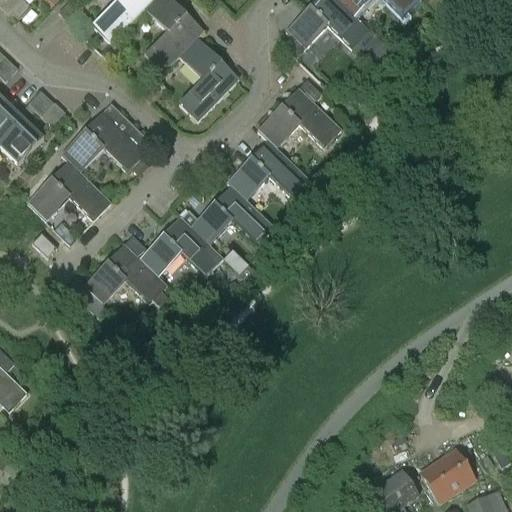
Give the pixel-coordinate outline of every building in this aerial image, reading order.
[(52,0),(47,0),(42,5),(50,13),(58,5),(52,0)] [(116,42),(142,15),(150,6),(144,0),(107,0),(115,7),(91,32),(109,49),(116,42)] [(165,0),(156,0),(150,6),(142,15),(166,37),(142,62),(160,79),(177,62),(177,61),(195,43),(196,44),(203,36),(165,0)] [(215,0),(209,0),(204,6),(210,12),(218,3),(215,0)] [(369,36),(354,21),(354,22),(336,5),(336,4),(332,0),(320,0),(284,37),(288,40),(280,48),(296,63),(303,55),(327,31),(351,54),(369,36)] [(420,3),(416,0),(340,0),(336,4),(336,5),(354,22),(354,21),(375,0),(379,0),(401,22),(420,3)] [(25,5),(12,18),(18,24),(31,11),(25,5)] [(124,51),(116,42),(109,49),(101,58),(110,67),(124,51)] [(238,84),(196,44),(195,43),(177,61),(177,62),(201,85),(178,108),(197,127),(238,84)] [(0,64),(0,77),(10,67),(3,61),(0,64)] [(0,81),(4,86),(17,73),(10,67),(0,77),(0,81)] [(157,83),(142,98),(142,99),(151,107),(166,92),(157,83)] [(256,136),(267,146),(275,153),(298,129),(322,152),(340,134),(313,108),(322,99),(306,84),(297,93),(256,136)] [(47,102),(40,96),(28,108),(35,115),(47,102)] [(47,102),(35,115),(41,121),(54,108),(47,102)] [(0,152),(26,126),(7,108),(0,115),(0,152)] [(111,109),(95,125),(61,160),(68,167),(80,177),(101,155),(126,179),(145,159),(141,155),(150,146),(111,109)] [(26,126),(0,152),(0,154),(17,170),(43,142),(26,126)] [(309,186),(275,153),(267,146),(226,188),(229,191),(245,205),(267,182),(291,205),(309,186)] [(80,177),(68,167),(27,209),(45,226),(46,227),(69,203),(93,226),(95,224),(111,208),(80,177)] [(229,191),(189,232),(189,233),(208,251),(208,250),(231,226),(255,249),(272,231),(245,205),(229,191)] [(305,201),(317,212),(325,202),(314,192),(305,201)] [(133,240),(124,249),(139,263),(138,264),(157,282),(157,281),(180,258),(204,282),(222,263),(208,250),(208,251),(189,233),(189,232),(179,222),(147,254),(133,240)] [(31,248),(36,252),(47,263),(57,253),(41,238),(31,248)] [(167,291),(157,281),(157,282),(138,264),(139,263),(124,249),(83,292),(86,295),(77,304),(100,326),(109,316),(102,309),(124,286),(149,310),(167,291)] [(254,275),(247,269),(238,278),(245,285),(254,275)] [(0,355),(0,408),(8,416),(27,397),(6,377),(14,369),(0,355)] [(0,469),(2,472),(11,463),(2,454),(0,456),(0,469)] [(438,508),(475,484),(456,455),(419,478),(438,508)] [(403,511),(403,510),(419,499),(415,493),(402,474),(360,502),(366,511),(403,511)] [(490,511),(486,502),(468,509),(469,511),(490,511)]
